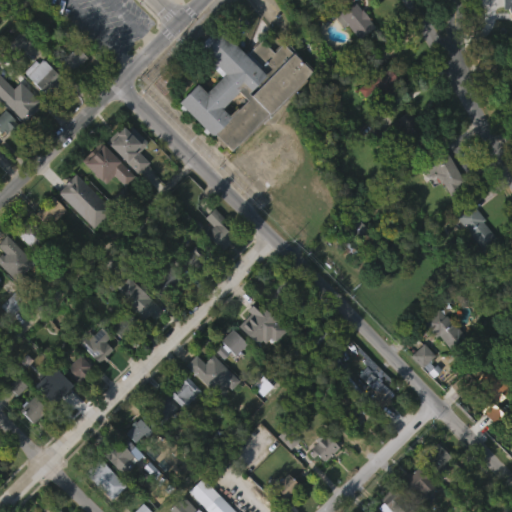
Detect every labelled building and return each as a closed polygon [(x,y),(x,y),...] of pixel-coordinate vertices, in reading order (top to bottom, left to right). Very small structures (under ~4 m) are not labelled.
[(313,0),(321,16),(335,9),(331,0),(313,0)] [(345,0),(349,6),(356,2),(377,28),(361,41),(348,24),(344,28),(336,18),(332,21),(328,16),(334,11),(331,7),(339,0),(345,0)] [(23,19),(12,9),(4,17),(15,28),(23,19)] [(218,26),(245,53),(248,50),(249,52),(262,39),(275,52),(284,43),(295,54),(296,53),(305,62),(307,61),(316,70),(308,78),(309,80),(272,117),(269,114),(233,151),(227,145),(225,147),(180,102),(198,83),(207,92),(226,74),(198,46),(218,26)] [(34,41),(20,56),(8,44),(23,29),(34,41)] [(351,73),(370,61),(352,33),(333,46),(351,73)] [(80,68),(77,71),(75,69),(72,73),(61,62),(77,46),(87,57),(78,66),(80,68)] [(377,59),(384,67),(391,61),(405,79),(388,93),(381,84),(371,92),(364,83),(379,71),(376,67),(372,70),(364,61),(373,53),(377,59)] [(54,91),(48,97),(27,75),(43,59),(63,80),(53,90),(54,91)] [(174,133),(226,185),(308,104),(279,76),(270,85),(256,71),(240,88),(217,65),(212,70),(208,66),(194,79),(221,105),(201,124),(193,115),(174,133)] [(0,75),(8,83),(0,91),(0,75)] [(67,105),(83,90),(73,78),(56,93),(67,105)] [(37,106),(29,114),(27,113),(22,118),(3,100),(20,83),(38,101),(35,104),(37,106)] [(21,105),(37,122),(54,106),(37,89),(21,105)] [(377,133),(396,115),(374,91),(366,98),(371,104),(353,121),(365,133),(372,127),(377,133)] [(13,119),(19,125),(11,132),(9,130),(7,133),(5,131),(1,134),(0,133),(0,114),(5,109),(14,118),(13,119)] [(409,110),(420,123),(418,124),(419,127),(428,121),(437,133),(435,134),(441,142),(432,147),(427,140),(410,152),(410,158),(396,158),(396,147),(400,147),(406,143),(397,129),(388,136),(387,144),(373,143),(373,128),(386,128),(386,126),(409,110)] [(128,124),(146,142),(136,151),(147,162),(136,173),(104,143),(105,142),(104,141),(119,126),(123,129),(128,124)] [(0,164),(12,153),(1,141),(0,141),(0,164)] [(97,141),(132,175),(122,185),(111,174),(102,183),(98,178),(96,180),(78,162),(80,160),(79,159),(97,141)] [(402,173),(416,165),(403,144),(390,152),(402,173)] [(447,150),(465,181),(448,191),(443,183),(441,184),(435,174),(437,172),(436,170),(423,178),(417,168),(447,150)] [(144,175),(124,155),(103,175),(133,205),(145,194),(135,183),(144,175)] [(110,209),(91,228),(55,191),(75,172),(110,209)] [(121,217),(130,207),(96,174),(77,193),(101,216),(110,207),(121,217)] [(460,217),(443,184),(418,197),(423,207),(431,203),(443,226),(460,217)] [(53,196),(67,210),(49,227),(36,213),(53,196)] [(479,211),(485,219),(483,221),(499,240),(485,251),(459,218),(453,223),(448,217),(454,212),(457,215),(472,203),(479,211)] [(54,223),(88,260),(107,243),(72,205),(54,223)] [(227,245),(219,252),(202,234),(210,225),(202,217),(212,207),(224,220),(221,223),(234,238),(227,245)] [(48,237),(34,250),(18,234),(31,220),(48,237)] [(62,241),(48,228),(32,245),(46,258),(62,241)] [(477,281),(492,269),(467,236),(452,248),(477,281)] [(24,259),(11,272),(0,260),(0,243),(5,238),(24,259)] [(217,282),(230,270),(215,254),(219,249),(210,240),(200,249),(209,259),(202,266),(217,282)] [(195,245),(208,259),(188,278),(174,263),(178,259),(177,257),(186,249),(188,252),(195,245)] [(353,271),(363,259),(351,249),(341,262),(353,271)] [(29,280),(42,267),(26,252),(14,266),(29,280)] [(180,278),(161,295),(150,283),(170,266),(180,278)] [(0,283),(0,300),(9,309),(27,290),(2,267),(0,268),(0,282),(0,283)] [(283,280),(303,299),(295,307),(284,296),(274,306),(264,296),(278,281),(280,283),(283,280)] [(154,310),(149,315),(147,313),(139,319),(131,310),(135,306),(128,297),(139,288),(155,306),(153,308),(154,310)] [(157,323),(170,313),(163,304),(150,314),(157,323)] [(439,309),(446,317),(448,316),(458,328),(459,328),(471,342),(456,355),(440,336),(437,338),(424,322),(439,309)] [(139,323),(121,341),(108,329),(116,321),(118,323),(129,311),(139,323)] [(9,333),(0,335),(0,322),(5,321),(9,333)] [(333,337),(317,353),(306,343),(323,326),(333,337)] [(0,340),(7,348),(17,337),(7,327),(0,334),(0,340)] [(102,327),(111,337),(106,342),(113,349),(100,363),(80,344),(86,338),(84,337),(90,331),(94,335),(102,327)] [(231,328),(245,344),(233,355),(229,351),(222,358),(213,349),(221,343),(218,340),(222,336),(221,335),(231,328)] [(234,357),(254,378),(265,368),(270,374),(282,363),(252,332),(242,341),(247,345),(234,357)] [(419,354),(433,369),(434,368),(447,382),(461,369),(435,339),(419,354)] [(225,367),(208,382),(201,374),(204,372),(199,366),(202,364),(198,360),(209,349),(225,367)] [(90,372),(77,386),(70,379),(67,381),(64,377),(66,375),(63,371),(81,355),(92,366),(88,370),(90,372)] [(96,396),(112,381),(93,360),(76,375),(96,396)] [(209,381),(220,391),(227,384),(231,387),(243,375),(228,361),(209,381)] [(483,361),(490,369),(495,365),(510,383),(506,386),(511,393),(498,405),(489,394),(486,396),(482,391),(486,387),(482,382),(480,384),(468,370),(470,369),(472,371),(483,361)] [(478,383),(459,398),(454,391),(455,390),(451,385),(468,371),(478,383)] [(186,375),(201,391),(183,408),(167,391),(173,385),(177,389),(182,384),(179,380),(186,375)] [(407,387),(418,399),(431,387),(420,375),(407,387)] [(66,394),(64,397),(63,395),(54,404),(42,392),(59,376),(72,389),(66,394)] [(71,415),(89,400),(77,386),(59,402),(71,415)] [(227,421),(235,413),(209,386),(200,395),(192,386),(182,396),(211,426),(222,416),(227,421)] [(463,405),(487,429),(475,441),(489,455),(507,437),(501,431),(507,425),(475,392),(463,405)] [(39,401),(48,410),(34,424),(19,410),(23,407),(21,405),(26,401),(27,402),(35,394),(41,400),(39,401)] [(167,397),(178,409),(162,426),(149,414),(152,411),(150,410),(159,400),(162,402),(167,397)] [(374,415),(354,432),(343,420),(353,411),(349,407),(358,398),(374,415)] [(366,431),(379,440),(392,422),(360,400),(354,409),(372,422),(366,431)] [(164,425),(180,440),(197,422),(182,407),(164,425)] [(4,416),(12,427),(23,419),(15,408),(4,416)] [(43,417),(51,429),(66,420),(59,408),(43,417)] [(145,414),(157,426),(147,438),(144,434),(135,443),(125,433),(132,426),(131,425),(135,421),(136,422),(145,414)] [(44,441),(30,427),(15,441),(29,455),(44,441)] [(161,454),(174,441),(162,429),(149,442),(161,454)] [(333,455),(325,462),(318,454),(314,458),(310,453),(313,450),(312,448),(318,442),(315,440),(324,431),(340,448),(333,455)] [(131,470),(124,476),(103,454),(118,440),(134,456),(129,461),(132,463),(128,467),(131,470)] [(361,446),(348,442),(344,456),(357,460),(361,446)] [(449,473),(444,478),(424,456),(437,443),(452,457),(444,465),(446,466),(444,468),(449,473)] [(121,464),(133,475),(148,459),(136,448),(121,464)] [(120,480),(104,492),(88,474),(94,468),(92,467),(100,459),(120,480)] [(139,487),(122,468),(101,486),(119,506),(139,487)] [(309,481),(319,493),(335,480),(324,468),(309,481)] [(435,486),(427,493),(433,500),(422,510),(408,494),(413,491),(410,487),(405,491),(399,485),(418,468),(435,486)] [(281,500),(278,502),(267,491),(285,473),(296,484),(281,500)] [(419,490),(435,504),(448,489),(432,475),(419,490)] [(208,511),(189,491),(203,478),(235,511),(208,511)] [(392,488),(416,511),(392,511),(380,499),(392,488)] [(118,511),(96,491),(82,506),(88,511),(118,511)] [(140,498),(150,509),(155,504),(145,493),(140,498)]
